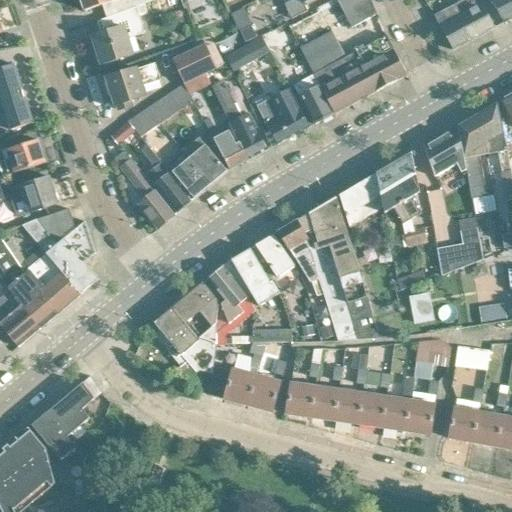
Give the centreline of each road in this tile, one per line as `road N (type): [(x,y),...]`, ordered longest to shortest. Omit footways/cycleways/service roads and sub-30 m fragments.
road 1 (residential): [(511,496),(146,396),(113,369),(88,332)]
road 2 (tertiary): [(143,289),(443,101)]
road 3 (residential): [(143,289),(77,137),(34,0)]
